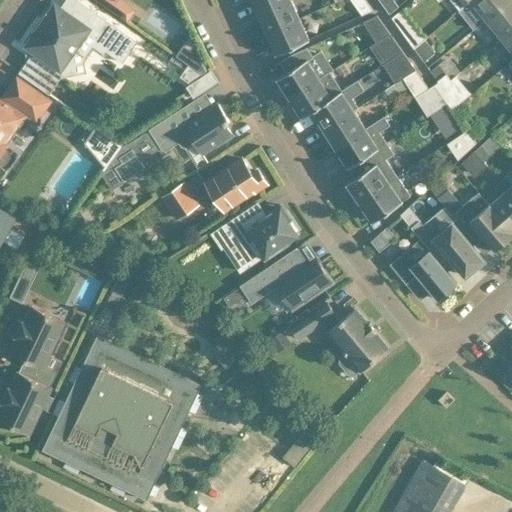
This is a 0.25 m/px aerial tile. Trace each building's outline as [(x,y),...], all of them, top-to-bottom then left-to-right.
[(34,51),(19,72),(35,84),(49,94),(61,76),(60,71),(75,49),(86,57),(93,48),(104,55),(107,51),(123,62),(138,41),(79,0),(65,0),(60,7),(59,6),(55,3),(48,13),(41,23),(38,23),(34,29),(35,32),(26,46),(34,51)] [(96,0),(110,9),(116,0),(96,0)] [(251,0),(257,12),(283,0),(251,0)] [(291,0),(283,0),(257,12),(267,33),(299,18),(291,0)] [(373,10),(365,0),(351,0),(362,15),(373,10)] [(398,6),(394,0),(379,0),(389,14),(398,6)] [(471,1),(472,0),(457,0),(462,6),(451,15),(451,16),(471,0),(471,1)] [(472,0),(471,1),(486,19),(509,0),(472,0)] [(511,0),(509,0),(486,19),(501,37),(511,28),(511,0)] [(392,17),(414,48),(423,40),(402,9),(392,17)] [(299,18),(267,33),(276,54),(309,39),(299,18)] [(380,40),(390,33),(384,25),(370,34),(375,43),(380,40)] [(511,28),(501,37),(511,50),(511,28)] [(403,52),(390,33),(380,40),(392,58),(403,52)] [(423,40),(414,48),(423,61),(433,53),(423,40)] [(291,54),(280,61),(286,72),(307,59),(308,60),(313,57),(307,47),(291,54)] [(416,70),(403,52),(392,58),(405,77),(416,70)] [(286,72),(277,78),(289,97),(325,74),(324,74),(322,70),(313,57),(308,60),(307,59),(286,72)] [(203,75),(188,64),(180,76),(190,84),(203,75)] [(439,64),(430,71),(437,81),(446,74),(439,64)] [(405,77),(402,78),(414,97),(429,88),(416,70),(405,77)] [(325,74),(289,97),(301,117),(312,110),(337,94),(342,91),(330,71),(324,74),(325,74)] [(438,82),(434,85),(441,94),(446,102),(451,109),(471,94),(457,76),(451,80),(446,74),(437,81),(438,82)] [(50,100),(17,77),(1,100),(0,99),(0,166),(6,171),(8,168),(10,169),(19,156),(17,155),(21,150),(7,141),(27,113),(36,120),(50,100)] [(337,94),(312,110),(324,129),(349,113),(354,109),(359,107),(352,97),(364,89),(358,80),(342,91),(337,94)] [(199,113),(195,112),(189,103),(148,129),(162,149),(166,150),(178,142),(181,146),(185,147),(195,141),(202,152),(232,133),(226,124),(229,121),(218,103),(200,114),(199,113)] [(445,105),(429,115),(437,126),(452,115),(445,105)] [(349,113),(324,129),(336,148),(367,128),(354,109),(349,113)] [(367,128),(336,148),(348,167),(364,156),(386,142),(380,131),(390,125),(385,117),(367,128)] [(467,129),(457,136),(467,151),(476,143),(467,129)] [(475,150),(484,161),(502,145),(493,135),(475,150)] [(106,168),(101,174),(111,190),(124,181),(123,180),(144,167),(140,161),(128,142),(121,146),(106,168)] [(371,166),(346,183),(352,191),(350,193),(355,200),(357,199),(361,204),(399,178),(386,159),(394,153),(386,142),(364,156),(371,166)] [(461,163),(473,177),(487,165),(475,151),(461,163)] [(253,174),(242,158),(190,193),(183,183),(163,196),(177,217),(197,204),(195,200),(211,190),(224,209),(254,189),(255,191),(267,183),(258,170),(253,174)] [(410,195),(399,178),(361,204),(365,210),(362,211),(368,219),(370,217),(372,221),(410,195)] [(429,187),(438,197),(448,188),(440,178),(429,187)] [(511,194),(507,188),(489,204),(511,229),(511,194)] [(511,229),(489,204),(478,192),(451,214),(455,220),(472,238),(480,231),(495,249),(511,235),(511,229)] [(0,245),(18,214),(0,204),(0,245)] [(241,213),(212,233),(222,248),(223,247),(239,272),(263,256),(265,259),(287,244),(286,241),(297,234),(295,231),(298,229),(285,211),(282,212),(279,207),(282,206),(281,204),(250,225),(241,213)] [(408,206),(400,214),(411,227),(419,220),(408,206)] [(430,249),(440,262),(449,255),(465,275),(484,259),(453,222),(440,232),(434,226),(428,231),(419,220),(411,227),(420,238),(429,249),(430,249)] [(371,241),(379,251),(396,237),(387,226),(371,241)] [(309,268),(295,247),(240,285),(240,286),(246,294),(252,303),(276,287),(290,308),(331,280),(319,262),(309,268)] [(457,282),(440,262),(430,249),(429,249),(416,261),(406,250),(390,264),(406,283),(417,274),(437,299),(457,282)] [(39,266),(27,260),(10,296),(22,302),(39,266)] [(117,280),(111,294),(121,299),(127,284),(117,280)] [(240,286),(223,297),(229,306),(246,294),(240,286)] [(353,373),(359,369),(360,371),(388,347),(355,307),(339,320),(334,314),(336,313),(327,300),(324,302),(323,301),(290,324),(291,324),(289,325),(298,338),(322,322),(328,330),(327,331),(346,354),(341,358),(341,362),(349,373),(353,373)] [(9,352),(24,359),(19,372),(18,371),(0,409),(0,420),(28,434),(51,387),(36,380),(42,368),(50,352),(52,353),(59,338),(57,337),(65,321),(32,305),(24,321),(22,320),(15,335),(17,336),(9,352)] [(282,330),(271,338),(279,351),(290,343),(282,330)] [(42,449),(49,453),(146,499),(201,384),(97,334),(42,449)] [(230,342),(215,356),(226,368),(241,355),(230,342)] [(446,391),(438,399),(446,407),(454,399),(446,391)] [(282,457),(295,467),(316,442),(303,431),(282,457)] [(393,511),(448,511),(465,483),(423,460),(393,511)] [(215,490),(204,511),(239,511),(247,498),(219,484),(226,470),(219,467),(204,485),(215,490)]
